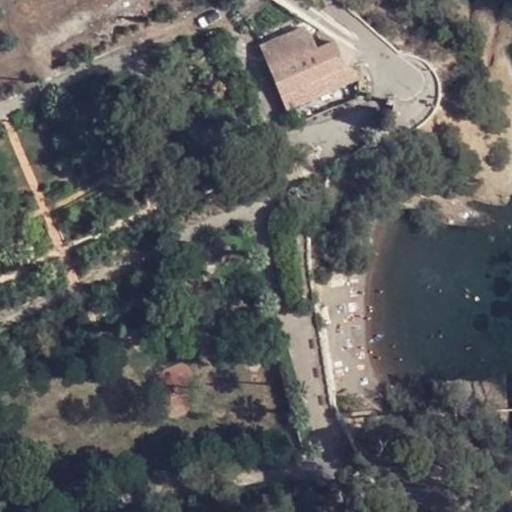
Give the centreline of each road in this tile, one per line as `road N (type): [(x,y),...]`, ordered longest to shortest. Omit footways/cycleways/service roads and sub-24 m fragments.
road 1 (track): [(331,144),(296,135),(258,72),(219,50),(97,70),(0,113)]
road 2 (unclassified): [(323,0),(366,34),(400,76),(375,91)]
